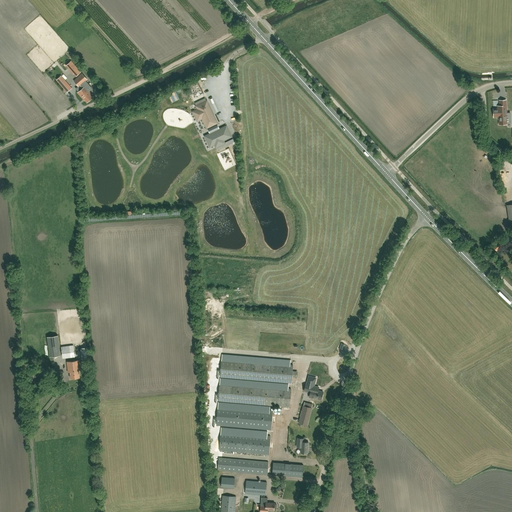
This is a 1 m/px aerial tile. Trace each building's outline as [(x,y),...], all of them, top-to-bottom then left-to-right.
[(72,71),(71,71),(73,74),(74,73),(78,69),(71,61),(66,65),(68,68),(69,67),(72,71)] [(87,80),(82,73),(74,81),(79,86),(76,89),(78,92),(83,99),(84,98),(87,102),(93,97),(90,94),(91,94),(87,89),(90,87),(85,81),(87,80)] [(67,92),(68,91),(71,88),(61,76),(57,80),(67,92)] [(506,113),(507,113),(506,100),(493,101),(494,117),(499,117),(499,124),(507,124),(511,123),(510,116),(506,116),(506,113)] [(196,106),(198,109),(194,111),(198,121),(203,118),(208,128),(218,123),(207,101),(196,106)] [(209,134),(205,136),(210,147),(214,145),(217,151),(235,142),(233,139),(225,143),(224,140),(232,137),(226,126),(209,134)] [(497,251),(504,245),(500,240),(493,247),(497,251)] [(47,337),(50,357),(60,355),(58,335),(47,337)] [(62,355),(75,353),(73,345),(61,347),(62,355)] [(220,377),(292,383),(293,365),(290,365),(290,360),(222,355),(222,359),(220,377)] [(79,370),(80,370),(79,360),(67,362),(68,371),(70,371),(71,378),(80,377),(79,370)] [(220,383),(218,401),(290,407),(291,389),(288,389),(288,384),(220,379),(220,383)] [(315,390),(316,386),(315,386),(316,381),(308,379),(307,384),(305,391),(310,393),(309,397),(321,400),(323,392),(315,390)] [(216,425),(271,429),(272,411),(270,411),(270,407),(218,402),(218,407),(216,425)] [(312,408),(304,406),(300,423),(308,425),(312,408)] [(219,450),(269,454),(270,436),(267,436),(267,431),(221,428),(221,432),(219,450)] [(308,453),(308,442),(303,442),(304,439),(298,438),(297,447),(300,447),(300,453),(308,453)] [(217,470),(267,474),(268,462),(218,458),(217,470)] [(302,477),(303,465),(273,463),(272,474),(302,477)] [(234,488),(235,478),(222,477),(221,487),(234,488)] [(266,495),(267,482),(246,480),(245,494),(266,495)] [(235,511),(236,497),(222,495),(220,511),(235,511)] [(262,497),(261,508),(268,508),(268,510),(274,510),(275,503),(267,502),(268,498),(262,497)]
